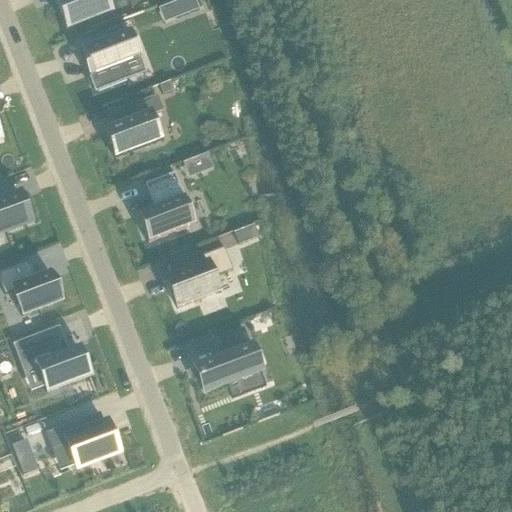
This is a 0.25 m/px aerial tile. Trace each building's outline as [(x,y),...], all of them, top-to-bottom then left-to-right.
[(62,0),(55,3),(66,31),(111,14),(105,0),(62,0)] [(194,0),(187,0),(176,4),(182,19),(199,12),(194,0)] [(94,62),(83,66),(95,95),(128,82),(122,67),(140,59),(130,33),(89,49),(94,62)] [(170,84),(159,88),(163,97),(174,93),(170,84)] [(125,123),(104,131),(116,161),(160,144),(150,117),(163,112),(157,97),(121,111),(125,123)] [(207,155),(183,165),(189,179),(213,170),(207,155)] [(154,210),(137,217),(148,245),(195,227),(175,175),(145,186),(154,210)] [(0,189),(0,234),(31,223),(21,197),(5,203),(0,189)] [(254,229),(234,236),(239,248),(258,241),(254,229)] [(205,266),(166,281),(177,310),(218,294),(213,280),(233,272),(225,250),(202,258),(205,266)] [(29,264),(0,274),(0,284),(4,296),(12,293),(21,318),(61,302),(51,276),(33,283),(31,276),(33,275),(29,264)] [(225,358),(196,369),(205,393),(239,380),(244,392),(263,385),(242,331),(218,340),(225,358)] [(51,332),(12,347),(23,374),(35,369),(45,395),(89,379),(78,350),(61,357),(51,332)] [(207,336),(189,343),(192,352),(210,345),(207,336)] [(81,422),(45,435),(52,452),(67,446),(76,470),(119,454),(112,437),(109,438),(104,427),(86,434),(81,422)] [(28,448),(13,453),(23,479),(38,474),(28,448)]
